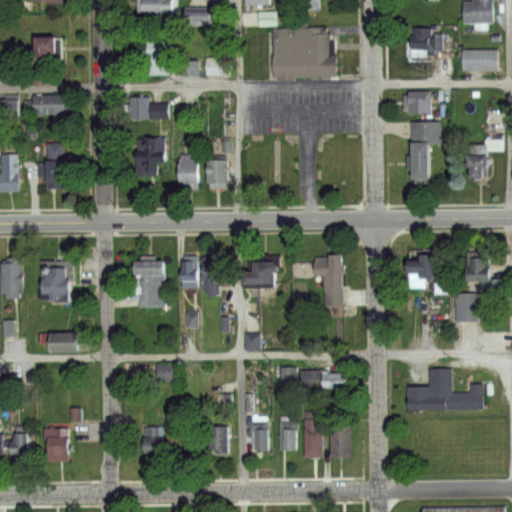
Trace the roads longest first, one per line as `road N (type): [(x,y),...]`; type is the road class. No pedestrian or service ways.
road 1 (primary): [(0,223),(511,218)]
road 2 (residential): [(511,488),(0,493)]
road 3 (residential): [(381,511),(376,220)]
road 4 (residential): [(108,511),(105,222)]
road 5 (residential): [(105,222),(102,0)]
road 6 (residential): [(376,220),(373,0)]
